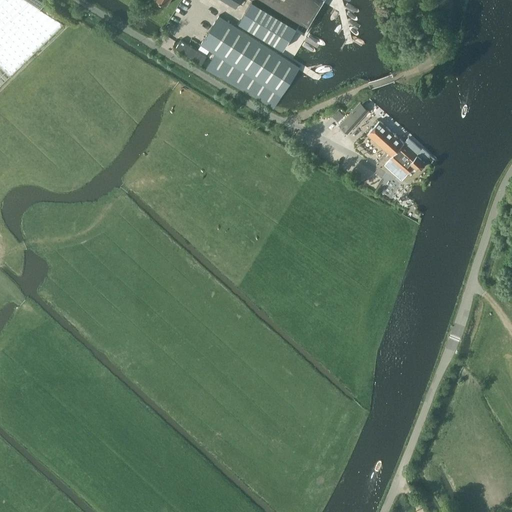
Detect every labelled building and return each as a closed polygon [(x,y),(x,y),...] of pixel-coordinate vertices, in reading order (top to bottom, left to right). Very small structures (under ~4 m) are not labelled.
[(0,0),(0,84),(37,48),(63,24),(39,9),(44,3),(40,0),(0,0)] [(222,0),(236,8),(240,0),(252,0),(239,22),(240,22),(284,48),(284,49),(297,27),(305,32),(313,18),(323,2),(323,0),(222,0)] [(219,16),(201,44),(216,54),(282,95),(288,86),(297,71),(300,67),(219,16)] [(180,41),(176,49),(199,62),(203,54),(180,41)] [(282,95),(216,54),(207,69),(273,111),(282,95)] [(360,103),(339,126),(348,133),(368,111),(360,103)] [(386,155),(387,155),(390,158),(384,165),(401,180),(413,167),(416,169),(421,168),(424,165),(424,161),(430,154),(423,148),(422,149),(409,137),(404,142),(379,121),(367,134),(388,153),(386,155)]
